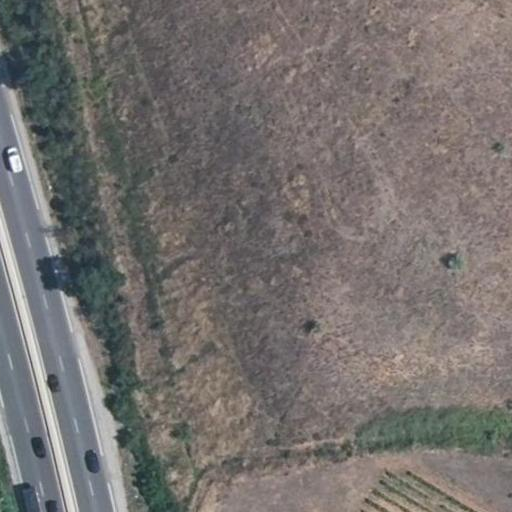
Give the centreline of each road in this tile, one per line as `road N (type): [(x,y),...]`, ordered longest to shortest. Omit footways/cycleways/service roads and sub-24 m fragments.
road 1 (trunk): [(99,511),(0,113)]
road 2 (trunk): [(0,291),(53,511)]
